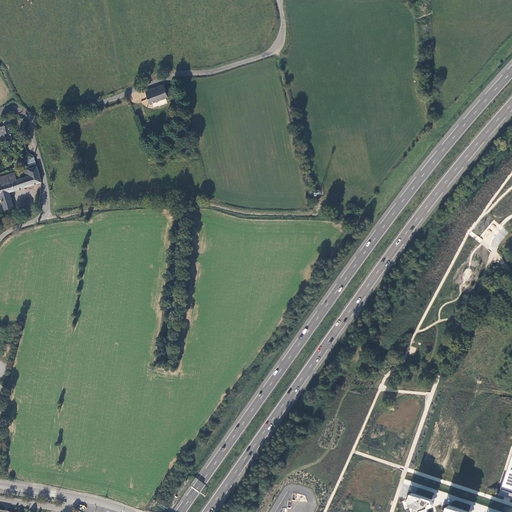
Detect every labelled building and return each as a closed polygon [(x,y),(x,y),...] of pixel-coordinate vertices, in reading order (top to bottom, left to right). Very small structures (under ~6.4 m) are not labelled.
[(164,85),(146,91),(150,104),(168,98),(168,97),(173,95),(171,88),(166,90),(164,85)] [(179,93),(175,95),(179,107),(183,105),(179,93)] [(11,132),(8,125),(0,127),(0,137),(6,136),(5,134),(11,132)] [(9,192),(41,183),(36,167),(24,171),(26,177),(16,180),(14,173),(0,177),(0,195),(4,210),(13,208),(9,192)] [(511,454),(499,494),(511,498),(511,454)] [(430,500),(412,493),(409,501),(405,500),(408,508),(410,505),(413,507),(411,511),(426,511),(428,507),(432,506),(430,500)] [(467,511),(443,503),(442,507),(441,510),(447,511),(446,511),(467,511)]
